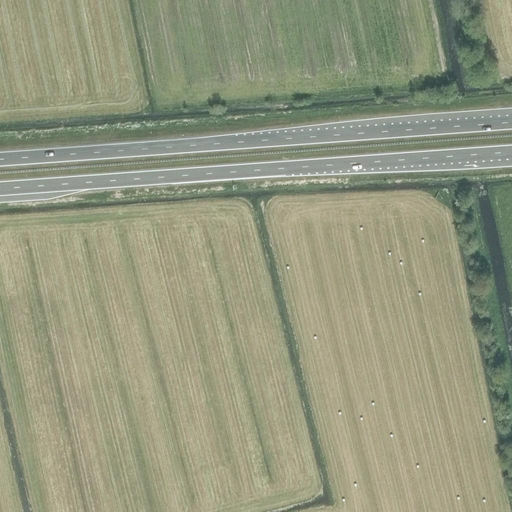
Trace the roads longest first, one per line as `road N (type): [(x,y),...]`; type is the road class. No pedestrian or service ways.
road 1 (trunk): [(511,122),(0,160)]
road 2 (trunk): [(0,189),(511,151)]
